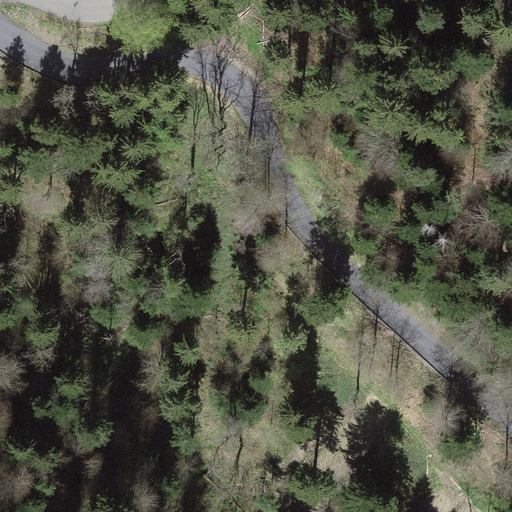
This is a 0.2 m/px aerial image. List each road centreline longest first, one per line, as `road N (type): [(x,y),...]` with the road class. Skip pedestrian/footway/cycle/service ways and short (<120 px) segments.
road 1 (unclassified): [(511,421),(310,237),(252,103),(223,75),(180,60),(85,71),(0,30)]
road 2 (track): [(479,511),(365,395)]
